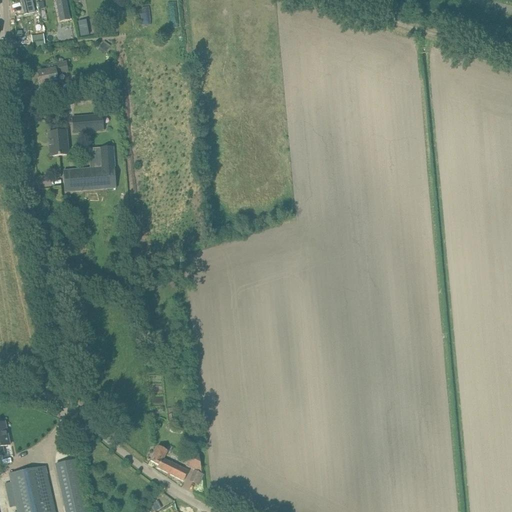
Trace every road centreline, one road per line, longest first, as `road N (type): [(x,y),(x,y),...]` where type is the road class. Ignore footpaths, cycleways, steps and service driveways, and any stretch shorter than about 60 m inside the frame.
road 1 (unclassified): [(211,511),(165,486),(73,405),(19,151),(5,0)]
road 2 (unclassified): [(511,54),(333,0)]
